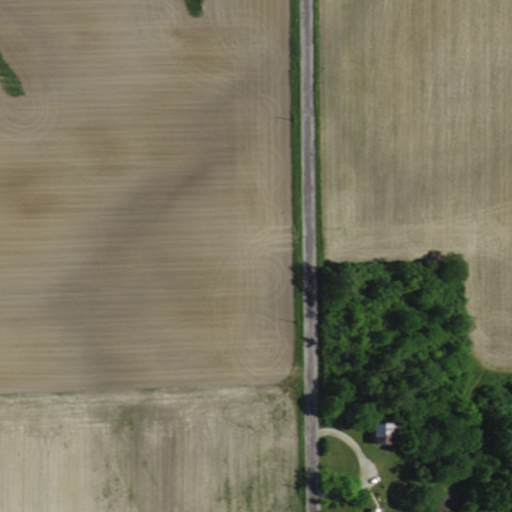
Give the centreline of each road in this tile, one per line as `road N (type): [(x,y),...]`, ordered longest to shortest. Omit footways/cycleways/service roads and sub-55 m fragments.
road 1 (tertiary): [(311,511),(305,0)]
road 2 (residential): [(310,426),(335,428),(370,461),(358,491),(311,494)]
